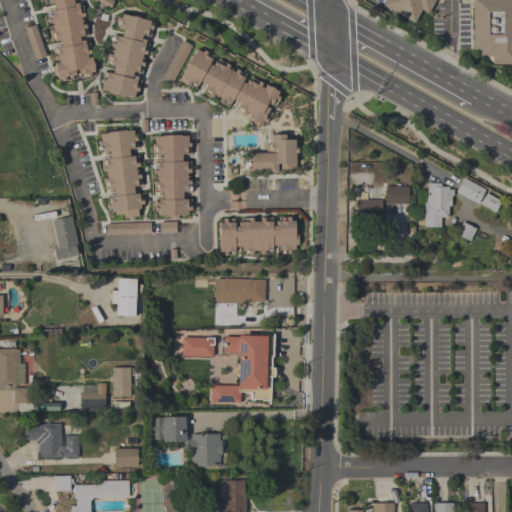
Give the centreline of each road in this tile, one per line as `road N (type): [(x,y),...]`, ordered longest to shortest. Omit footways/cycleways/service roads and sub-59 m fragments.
road 1 (tertiary): [(330,199),(321,511)]
road 2 (primary): [(331,55),(511,156)]
road 3 (residential): [(322,473),(511,469)]
road 4 (residential): [(328,275),(511,274)]
road 5 (primary): [(477,95),(331,13)]
